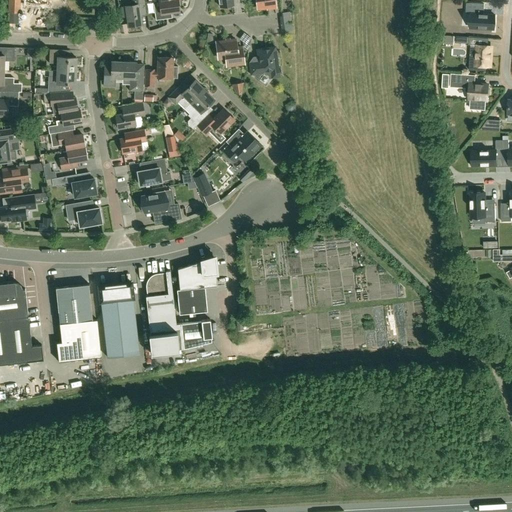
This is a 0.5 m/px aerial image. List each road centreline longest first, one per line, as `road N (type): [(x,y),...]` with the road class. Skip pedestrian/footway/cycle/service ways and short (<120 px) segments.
road 1 (residential): [(125,256),(92,88),(94,43)]
road 2 (residential): [(267,200),(339,169),(446,171)]
road 3 (residential): [(292,156),(170,33)]
road 4 (residential): [(267,200),(195,242),(125,256)]
road 5 (residential): [(125,256),(0,253)]
